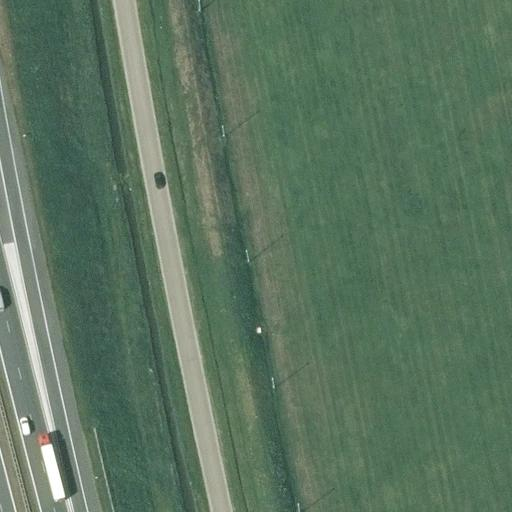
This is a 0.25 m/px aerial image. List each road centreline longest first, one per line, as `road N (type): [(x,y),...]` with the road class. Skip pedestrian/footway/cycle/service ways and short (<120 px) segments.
road 1 (unclassified): [(221,511),(123,0)]
road 2 (motorway): [(80,511),(0,125)]
road 3 (motorway): [(54,511),(0,295)]
